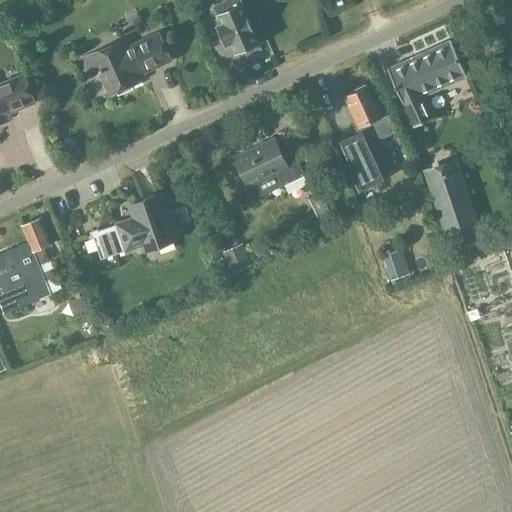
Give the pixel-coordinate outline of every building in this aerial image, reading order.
[(235,57),(259,46),(239,0),(225,0),(227,2),(214,8),(222,26),(216,28),(224,49),(231,46),(235,57)] [(137,79),(172,63),(160,36),(125,52),(122,44),(84,61),(92,79),(101,76),(110,96),(104,99),(105,100),(140,85),(137,79)] [(451,43),(389,71),(414,129),(432,121),(421,95),(435,89),(437,93),(467,79),(451,43)] [(0,126),(3,125),(1,120),(36,105),(25,78),(0,87),(0,126)] [(341,143),(354,172),(351,174),(360,193),(385,182),(367,144),(373,142),(380,139),(379,138),(383,138),(386,137),(389,135),(392,133),(394,130),(387,113),(382,116),(370,88),(346,99),(362,133),(341,143)] [(236,159),(250,188),(256,201),(306,177),(294,153),(284,158),(275,140),(236,159)] [(451,250),(482,239),(456,162),(425,173),(451,250)] [(176,243),(160,197),(130,208),(135,220),(93,235),(102,261),(144,247),(146,253),(176,243)] [(23,228),(30,244),(0,256),(0,303),(5,315),(51,295),(34,253),(53,245),(42,220),(23,228)] [(221,252),(232,275),(253,265),(243,243),(221,252)] [(382,255),(391,281),(411,274),(402,249),(382,255)] [(85,299),(70,304),(75,318),(90,313),(85,299)] [(479,310),(470,313),(473,322),(482,318),(479,310)] [(111,320),(100,325),(104,336),(116,332),(111,320)]
